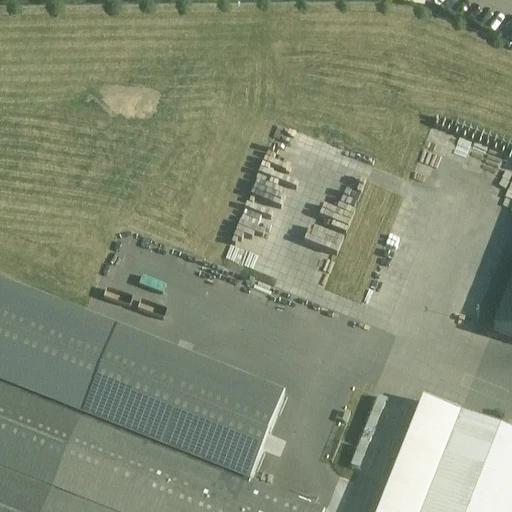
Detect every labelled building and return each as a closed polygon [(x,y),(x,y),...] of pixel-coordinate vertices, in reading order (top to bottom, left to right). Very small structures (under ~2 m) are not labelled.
[(402,223),(425,234),(437,210),(414,198),(402,223)] [(459,221),(462,207),(442,202),(438,216),(459,221)] [(511,338),(511,282),(493,331),(511,338)] [(309,511),(248,488),(283,401),(0,288),(0,511),(309,511)] [(511,511),(511,438),(459,417),(421,403),(378,511),(511,511)]
